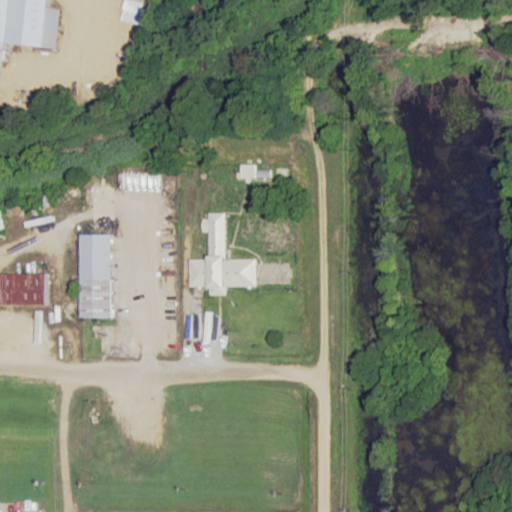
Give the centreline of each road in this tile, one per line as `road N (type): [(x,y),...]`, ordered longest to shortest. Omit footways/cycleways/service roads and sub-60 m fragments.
road 1 (residential): [(323,511),(320,163),(305,70),(315,39),(335,25),(386,23)]
road 2 (residential): [(324,380),(0,367)]
road 3 (residential): [(0,196),(157,152),(311,143)]
